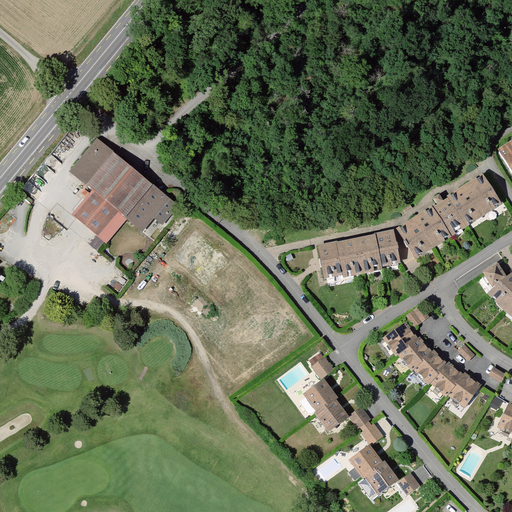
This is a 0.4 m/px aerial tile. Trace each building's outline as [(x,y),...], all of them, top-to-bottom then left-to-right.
[(511,137),(494,149),(511,178),(511,137)] [(100,142),(73,173),(98,194),(121,213),(145,232),(156,219),(165,226),(178,211),(168,204),(171,201),(100,142)] [(437,195),(435,196),(456,231),(498,205),(479,175),(441,200),(437,195)] [(121,213),(98,194),(76,218),(100,237),(121,213)] [(412,260),(456,231),(435,196),(432,198),(435,204),(393,231),(412,260)] [(371,234),(377,265),(397,261),(391,230),(371,234)] [(352,238),(359,274),(378,269),(377,265),(371,234),(352,238)] [(330,242),(337,274),(337,278),(359,274),(352,238),(330,242)] [(320,278),(337,274),(330,242),(313,246),(320,278)] [(488,285),(502,275),(493,263),(479,273),(488,285)] [(500,312),(511,319),(511,271),(511,270),(483,294),(500,312)] [(411,311),(419,323),(427,317),(418,306),(411,311)] [(404,316),(412,328),(419,323),(411,311),(404,316)] [(393,357),(395,355),(414,339),(403,323),(380,340),(393,357)] [(408,371),(409,370),(430,351),(416,338),(414,339),(395,355),(408,371)] [(456,352),(465,361),(471,354),(461,345),(456,352)] [(426,385),(427,384),(445,364),(431,350),(430,351),(409,370),(426,385)] [(322,359),(310,368),(318,380),(330,370),(322,359)] [(444,398),(445,396),(460,375),(446,363),(445,364),(427,384),(444,398)] [(487,375),(498,382),(503,376),(491,368),(487,375)] [(445,396),(464,408),(478,387),(461,374),(460,375),(445,396)] [(300,395),(314,413),(330,400),(332,399),(318,381),(300,395)] [(313,414),(328,433),(346,419),(330,400),(314,413),(313,414)] [(496,428),(511,434),(511,406),(507,404),(496,428)] [(348,418),(358,430),(369,421),(359,409),(348,418)] [(370,425),(359,434),(368,445),(380,436),(370,425)] [(359,478),(361,476),(379,463),(365,445),(346,460),(359,478)] [(361,476),(376,495),(394,481),(380,462),(379,463),(361,476)] [(396,482),(405,495),(416,487),(407,474),(396,482)]
